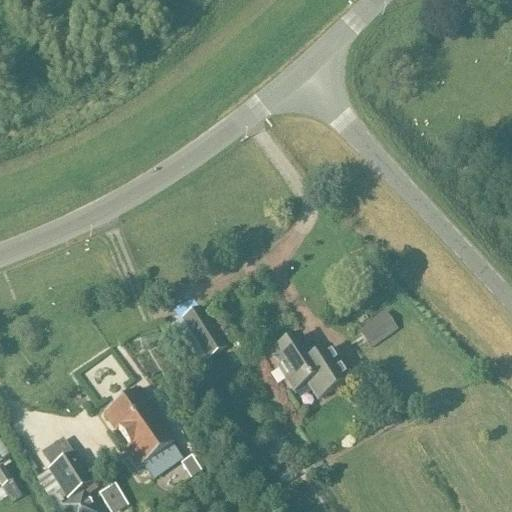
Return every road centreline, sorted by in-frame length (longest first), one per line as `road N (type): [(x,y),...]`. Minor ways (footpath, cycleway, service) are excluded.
road 1 (tertiary): [(0,260),(98,222),(299,83)]
road 2 (unclassified): [(511,308),(299,83)]
